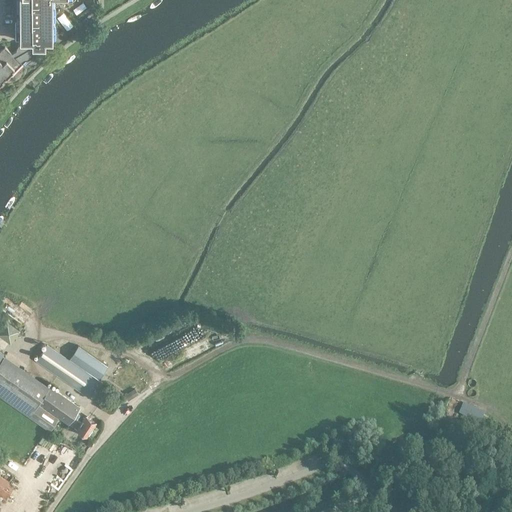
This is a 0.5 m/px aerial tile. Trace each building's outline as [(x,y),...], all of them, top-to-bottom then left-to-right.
[(15,20),(15,25),(15,39),(33,39),(44,39),(52,39),(52,5),(51,0),(21,0),(22,20),(15,20)] [(0,84),(3,81),(2,80),(3,79),(5,80),(25,60),(27,60),(29,59),(31,58),(32,57),(33,55),(34,53),(34,51),(39,47),(36,44),(44,44),(44,39),(33,39),(33,41),(28,43),(27,43),(25,43),(23,43),(21,43),(19,44),(18,46),(17,47),(16,49),(16,51),(12,53),(5,46),(0,50),(0,84)] [(17,320),(26,321),(27,310),(17,309),(17,320)] [(7,319),(0,327),(0,334),(10,342),(20,328),(7,319)] [(47,343),(36,359),(87,395),(98,379),(47,343)] [(70,357),(99,377),(108,365),(77,344),(70,357)] [(77,419),(80,415),(76,412),(80,406),(4,354),(0,360),(0,395),(51,429),(59,417),(68,423),(69,423),(77,428),(77,429),(87,436),(96,422),(86,415),(81,422),(77,419)] [(462,403),(458,413),(480,422),(484,412),(462,403)] [(0,494),(6,499),(13,487),(8,484),(9,482),(0,475),(0,494)]
